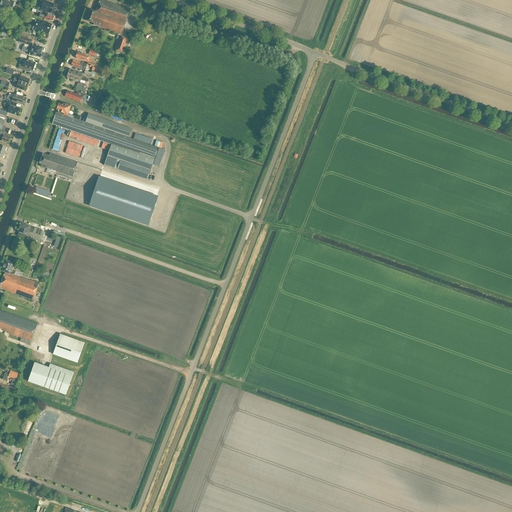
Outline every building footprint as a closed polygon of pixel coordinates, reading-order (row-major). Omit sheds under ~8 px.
[(121,35),(130,10),(100,0),(96,12),(90,10),(86,21),(93,24),(93,26),(121,35)] [(57,6),(45,1),(44,2),(41,11),(54,15),(57,6)] [(53,16),(37,10),(36,13),(40,14),(39,18),(52,22),(54,17),(53,16)] [(28,17),(27,20),(35,23),(33,30),(49,35),(52,25),(28,17)] [(22,31),(20,37),(36,42),(37,38),(29,36),(29,34),(22,31)] [(37,42),(36,42),(20,37),(18,43),(19,43),(30,46),(30,47),(28,47),(28,49),(23,47),(22,51),(30,54),(29,56),(32,57),(34,56),(40,58),(41,55),(43,48),(36,45),(37,42)] [(128,40),(119,37),(115,50),(123,53),(128,40)] [(81,54),(77,53),(76,54),(75,56),(76,57),(76,58),(77,58),(77,59),(88,63),(87,65),(93,67),(94,64),(92,63),(88,62),(89,58),(85,56),(86,55),(82,54),(81,54)] [(25,60),(23,65),(20,64),(18,69),(25,72),(26,68),(33,71),(35,63),(25,60)] [(85,70),(87,65),(80,63),(80,64),(72,62),(71,66),(85,70)] [(84,79),(84,78),(85,77),(82,76),(83,74),(70,70),(68,74),(81,78),(84,79)] [(89,79),(84,78),(84,79),(81,78),(68,74),(67,78),(80,83),(81,79),(83,80),(83,81),(87,82),(93,84),(94,81),(88,80),(89,79)] [(28,86),(29,83),(30,81),(30,80),(20,76),(19,80),(14,78),(13,81),(18,83),(28,86)] [(28,86),(18,83),(16,89),(25,92),(26,91),(27,89),(28,86)] [(87,86),(77,83),(75,89),(85,92),(87,86)] [(86,102),(89,96),(83,94),(82,97),(67,92),(65,97),(71,99),(80,102),(81,100),(86,102)] [(14,95),(9,94),(8,97),(7,97),(7,100),(11,101),(12,101),(12,102),(24,106),(26,99),(14,95)] [(4,113),(7,113),(17,117),(20,108),(16,107),(17,104),(8,101),(6,106),(9,107),(8,109),(6,109),(4,113)] [(64,115),(73,118),(73,116),(68,115),(71,107),(63,104),(63,105),(59,104),(56,111),(58,111),(58,112),(64,114),(64,115)] [(73,118),(64,115),(63,116),(56,113),(52,124),(111,145),(104,166),(147,180),(159,145),(151,142),(150,146),(129,138),(132,129),(88,114),(85,123),(73,119),(73,118)] [(4,135),(4,134),(0,132),(0,138),(2,139),(1,141),(8,144),(10,138),(4,135)] [(56,172),(73,177),(77,163),(50,154),(49,157),(43,155),(40,164),(42,164),(41,167),(42,168),(44,168),(45,168),(47,168),(55,171),(56,172)] [(147,225),(156,197),(100,178),(90,207),(147,225)] [(36,186),(34,192),(48,197),(50,191),(36,186)] [(38,229),(34,228),(34,229),(28,227),(29,226),(21,223),(18,232),(27,235),(29,232),(36,234),(38,229)] [(0,288),(33,301),(38,284),(13,275),(12,276),(10,275),(14,264),(5,261),(1,272),(5,273),(0,286),(0,288)] [(31,342),(37,324),(0,311),(0,328),(1,329),(0,330),(6,332),(6,333),(21,338),(31,342)] [(84,343),(60,334),(53,355),(77,363),(84,343)] [(72,376),(35,363),(28,382),(65,395),(72,376)] [(16,380),(18,374),(11,371),(8,377),(13,379),(13,381),(15,382),(16,380)] [(0,383),(0,388),(8,392),(10,387),(0,383)]
